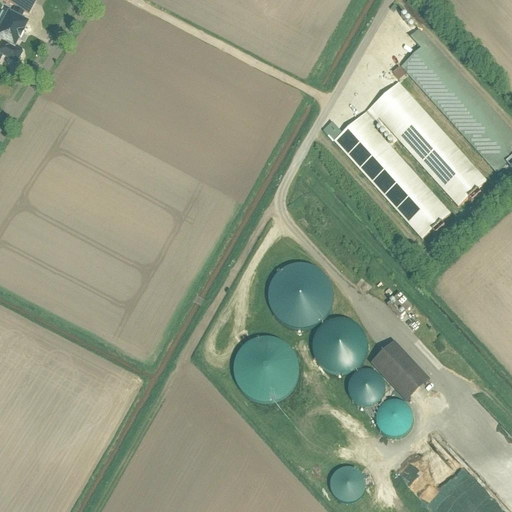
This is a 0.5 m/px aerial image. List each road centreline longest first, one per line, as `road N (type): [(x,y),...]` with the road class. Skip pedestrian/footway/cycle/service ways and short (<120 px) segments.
road 1 (track): [(84,511),(290,153)]
road 2 (track): [(322,102),(131,0)]
road 3 (track): [(381,0),(290,153)]
road 4 (unclassified): [(77,0),(0,122)]
